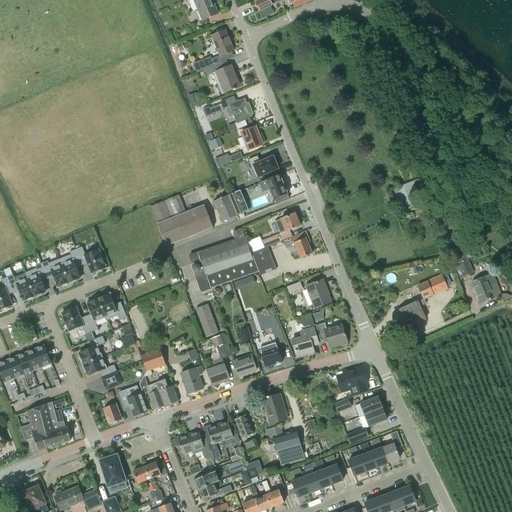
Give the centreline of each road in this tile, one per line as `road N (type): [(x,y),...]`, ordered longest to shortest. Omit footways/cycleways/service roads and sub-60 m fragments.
road 1 (residential): [(374,350),(245,38)]
road 2 (unclassified): [(245,38),(315,8),(363,10),(462,124),(511,162)]
road 3 (residential): [(153,419),(374,350)]
road 4 (residential): [(305,511),(427,464)]
road 5 (residential): [(427,464),(374,350)]
